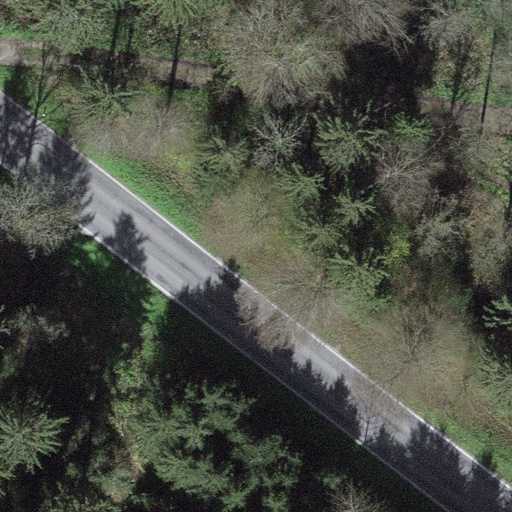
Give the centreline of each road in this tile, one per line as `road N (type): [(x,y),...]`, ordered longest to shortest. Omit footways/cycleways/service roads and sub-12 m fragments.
road 1 (tertiary): [(0,123),(499,511)]
road 2 (track): [(0,40),(511,124)]
